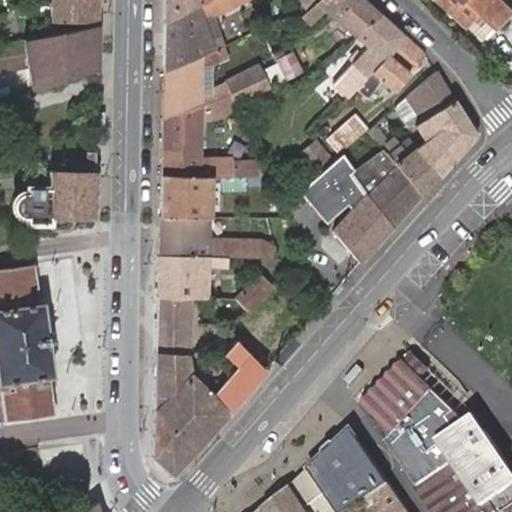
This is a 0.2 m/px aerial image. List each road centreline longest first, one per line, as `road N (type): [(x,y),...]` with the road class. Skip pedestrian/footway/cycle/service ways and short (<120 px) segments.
road 1 (secondary): [(128,0),(120,447),(126,485),(148,511)]
road 2 (tertiary): [(181,511),(437,216),(511,142)]
road 3 (residential): [(511,127),(399,0)]
